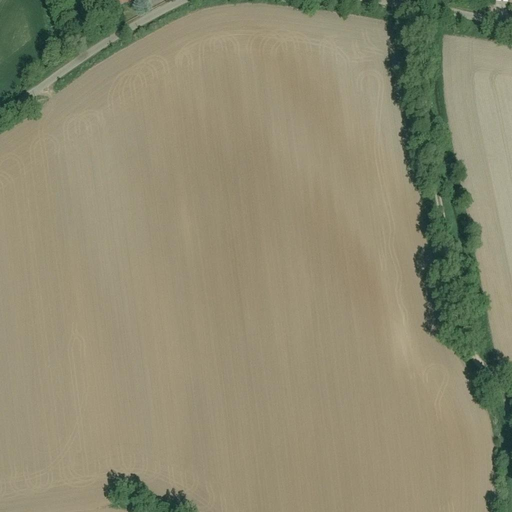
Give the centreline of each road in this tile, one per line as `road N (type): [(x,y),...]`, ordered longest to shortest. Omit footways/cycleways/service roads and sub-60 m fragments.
road 1 (unclassified): [(0,126),(126,28),(186,0)]
road 2 (unclassified): [(361,0),(511,25)]
